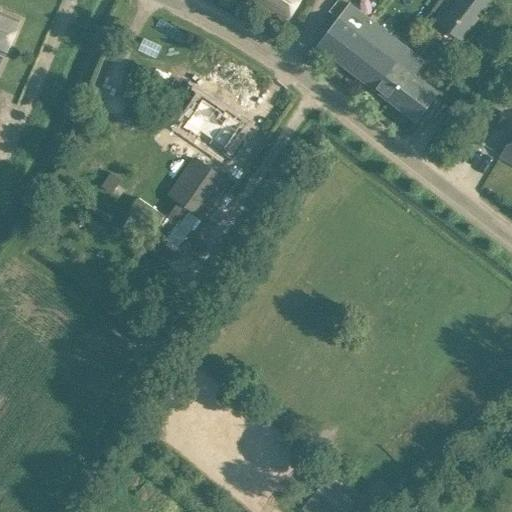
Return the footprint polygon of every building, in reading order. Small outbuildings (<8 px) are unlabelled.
[(250,0),(286,22),(299,0),(250,0)] [(442,6),(435,15),(465,38),(492,0),(457,0),(449,12),(442,6)] [(350,3),(330,29),(317,45),(416,121),(438,92),(415,74),(425,61),(350,3)] [(0,50),(6,52),(20,20),(0,11),(0,50)] [(491,92),(486,103),(502,111),(507,100),(491,92)] [(184,126),(206,140),(222,152),(243,123),(226,111),(224,113),(203,99),(184,126)] [(146,153),(116,127),(84,165),(99,178),(118,155),(133,168),(146,153)] [(511,136),(501,156),(511,161),(511,136)] [(171,194),(184,203),(201,215),(226,178),(196,158),(171,194)] [(111,171),(102,185),(113,193),(122,179),(111,171)] [(329,511),(344,511),(353,501),(326,480),(311,497),(329,511)]
